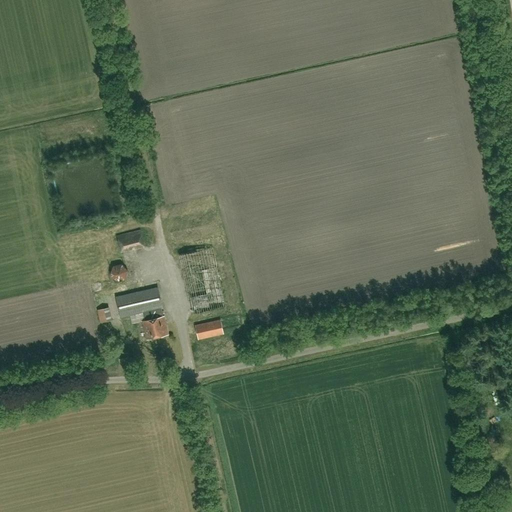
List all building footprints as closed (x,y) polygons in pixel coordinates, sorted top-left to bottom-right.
[(210,196),(192,201),(195,209),(212,205),(210,196)] [(213,226),(200,229),(203,238),(216,235),(213,226)] [(144,245),(141,234),(120,239),(122,250),(144,245)] [(195,299),(196,307),(225,304),(222,283),(218,283),(213,246),(182,250),(189,300),(195,299)] [(122,264),(112,266),(109,275),(115,282),(124,280),(127,271),(122,264)] [(158,287),(116,297),(121,318),(143,313),(145,321),(143,321),(147,339),(168,334),(158,287)] [(102,320),(114,317),(111,305),(99,308),(102,320)] [(228,327),(243,324),(242,317),(227,319),(228,327)] [(220,319),(195,325),(198,340),(224,335),(220,319)]
